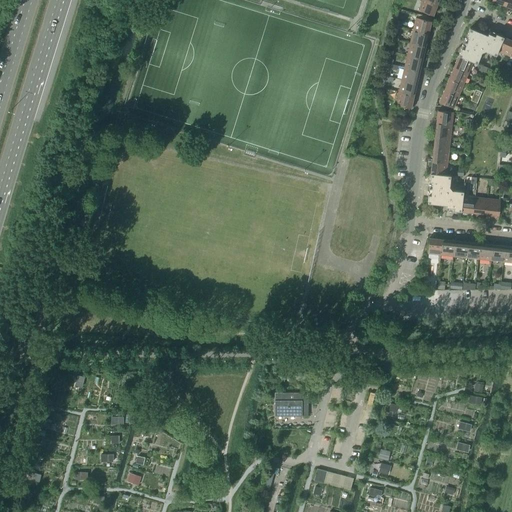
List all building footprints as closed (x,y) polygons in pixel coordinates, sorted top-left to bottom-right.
[(437,3),(428,0),(421,0),(418,10),(433,16),(437,3)] [(511,0),(504,0),(503,6),(511,8),(511,0)] [(415,18),(412,31),(428,34),(431,21),(415,18)] [(461,48),(458,55),(472,61),(472,62),(476,64),(480,56),(480,54),(478,53),(476,50),(477,48),(478,47),(477,47),(478,45),(481,44),(483,45),(484,45),(485,46),(487,49),(486,51),(486,52),(488,53),(495,56),(497,51),(503,37),(495,34),(494,36),(489,34),(488,34),(487,35),(483,34),(484,34),(483,34),(469,28),(463,42),(464,43),(466,43),(463,49),(461,48)] [(412,31),(410,43),(425,46),(428,34),(412,31)] [(511,40),(503,37),(497,51),(500,53),(509,56),(511,48),(511,40)] [(410,43),(407,55),(422,59),(425,46),(410,43)] [(407,55),(404,67),(419,71),(422,59),(407,55)] [(458,55),(453,67),(468,73),(472,62),(472,61),(458,55)] [(404,67),(401,79),(416,82),(419,71),(404,67)] [(453,67),(448,79),(463,85),(468,73),(453,67)] [(401,79),(398,92),(413,95),(416,82),(401,79)] [(448,79),(444,90),(458,96),(463,85),(448,79)] [(444,90),(439,102),(453,108),(458,96),(444,90)] [(413,95),(398,92),(395,105),(402,106),(408,108),(410,108),(413,95)] [(437,111),(436,123),(451,125),(453,112),(437,111)] [(436,123),(434,136),(450,137),(451,125),(436,123)] [(434,136),(433,148),(448,150),(450,137),(434,136)] [(433,148),(432,161),(447,162),(448,150),(433,148)] [(431,170),(430,173),(446,175),(446,171),(447,162),(432,161),(431,170)] [(428,191),(427,203),(441,205),(442,205),(445,205),(446,205),(445,207),(447,207),(453,208),(452,210),(461,211),(462,196),(463,191),(455,190),(453,190),(453,191),(453,193),(449,195),(448,195),(447,195),(445,195),(443,192),(443,190),(443,189),(443,188),(446,185),(448,185),(449,186),(449,184),(450,175),(446,175),(430,173),(429,182),(432,182),(431,188),(429,188),(428,191)] [(462,196),(461,211),(464,212),(473,213),(475,197),(466,196),(462,196)] [(475,197),(473,213),(486,214),(487,199),(475,197)] [(487,199),(486,214),(498,216),(500,200),(487,199)] [(427,253),(440,255),(442,239),(429,238),(427,253)] [(440,255),(453,256),(454,241),(442,239),(440,255)] [(453,256),(465,258),(467,242),(454,241),(453,256)] [(465,258),(478,259),(479,244),(467,242),(465,258)] [(478,259),(490,260),(492,245),(479,244),(478,259)] [(490,260),(503,262),(505,246),(492,245),(490,260)] [(503,262),(511,262),(511,247),(505,246),(503,262)] [(458,374),(465,376),(467,369),(460,367),(458,374)] [(74,387),(80,388),(81,389),(84,377),(77,375),(74,387)] [(51,383),(62,386),(64,379),(52,377),(51,383)] [(274,393),(274,416),(308,416),(308,393),(274,393)] [(468,402),(480,404),(481,398),(469,396),(468,402)] [(388,410),(395,412),(397,405),(390,404),(388,410)] [(458,428),(469,431),(471,425),(459,422),(458,428)] [(389,432),(396,433),(398,427),(391,425),(389,432)] [(143,435),(150,437),(151,430),(145,428),(143,435)] [(456,449),(467,452),(469,445),(457,442),(456,449)] [(378,457),(384,459),(386,451),(380,449),(378,457)] [(30,460),(37,462),(39,455),(32,454),(30,460)] [(136,463),(142,465),(144,458),(137,456),(136,463)] [(268,476),(273,477),(276,465),(271,464),(268,476)] [(378,471),(385,473),(387,465),(381,464),(378,471)] [(314,481),(323,483),(327,471),(317,469),(314,481)] [(27,479),(39,482),(40,475),(29,472),(27,479)] [(127,482),(134,484),(137,475),(130,473),(127,482)] [(256,511),(263,511),(272,481),(271,481),(266,479),(265,479),(256,511)] [(313,493),(320,495),(322,489),(315,487),(313,493)] [(368,495),(380,497),(381,491),(370,488),(368,495)] [(20,498),(32,501),(33,494),(22,491),(20,498)]
